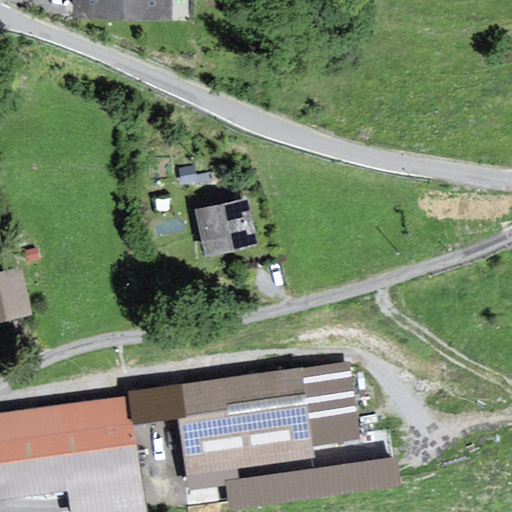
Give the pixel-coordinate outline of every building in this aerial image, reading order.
[(75,0),(75,13),(169,17),(169,0),(75,0)] [(246,200),(199,210),(207,251),(254,241),(246,200)] [(18,270),(0,274),(0,316),(28,310),(18,270)] [(356,437),(347,364),(135,390),(138,421),(182,416),(191,485),(239,479),(237,464),(314,455),(312,443),(356,437)] [(120,511),(142,509),(126,399),(0,416),(0,472),(3,492),(71,482),(74,511),(120,511)]
